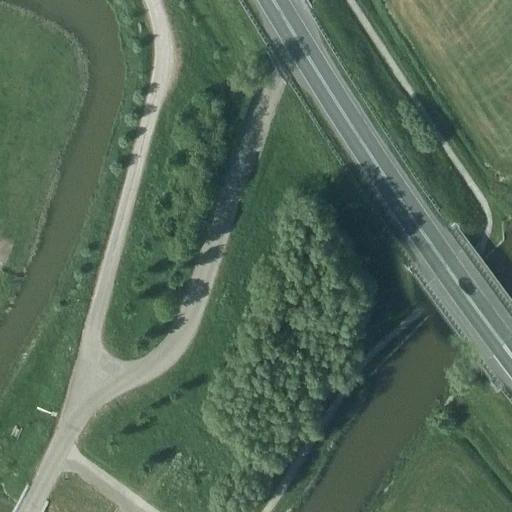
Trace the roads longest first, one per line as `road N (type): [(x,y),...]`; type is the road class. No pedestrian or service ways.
road 1 (tertiary): [(30,511),(94,390),(149,362),(185,326),(298,0)]
road 2 (trunk): [(511,358),(443,266),(273,0)]
road 3 (track): [(94,390),(92,337),(160,78),(154,0)]
